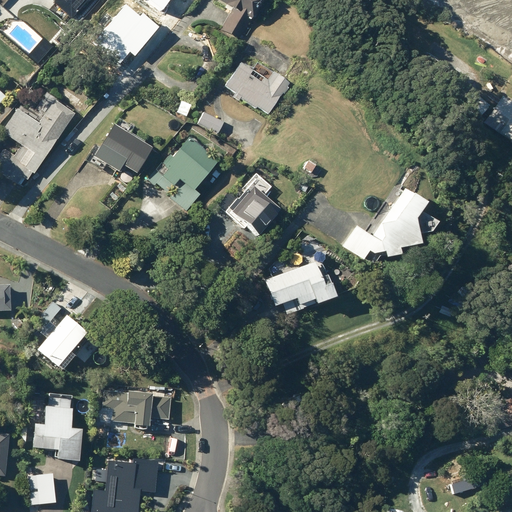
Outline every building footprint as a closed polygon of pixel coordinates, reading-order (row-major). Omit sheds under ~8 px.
[(141,0),(148,2),(144,16),(163,21),(167,8),(168,8),(170,0),(141,0)] [(221,9),(228,12),(218,31),(237,41),(258,0),(212,0),(211,2),(222,8),(221,9)] [(446,70),(422,54),(417,62),(442,77),(446,70)] [(255,85),(245,78),(248,74),(237,66),(222,87),(233,95),(231,98),(236,102),(238,100),(253,111),(255,108),(265,115),(279,95),(281,96),(285,90),(283,88),(284,86),(268,75),(262,84),(258,81),(255,85)] [(2,150),(0,152),(0,177),(14,187),(20,179),(24,182),(29,174),(31,176),(71,117),(68,115),(70,112),(44,94),(30,114),(17,106),(0,131),(0,134),(18,147),(12,156),(2,150)] [(470,95),(462,105),(478,119),(486,109),(470,95)] [(511,107),(499,98),(480,125),(511,146),(511,107)] [(179,103),(174,115),(184,119),(189,107),(179,103)] [(200,114),(195,125),(215,135),(221,124),(200,114)] [(99,166),(103,159),(116,166),(120,159),(134,167),(149,143),(112,119),(96,145),(93,144),(85,157),(99,166)] [(153,172),(160,178),(154,185),(165,194),(167,191),(171,195),(166,200),(182,213),(197,196),(191,191),(213,165),(184,141),(167,161),(164,158),(153,172)] [(306,163),(301,171),(308,175),(313,167),(306,163)] [(249,190),(225,217),(250,240),(275,213),(249,190)] [(352,229),(337,249),(357,264),(363,256),(367,259),(378,257),(379,263),(393,261),(392,253),(413,250),(411,238),(424,236),(431,226),(415,215),(421,208),(409,199),(410,198),(401,192),(367,239),(352,229)] [(311,264),(260,283),(270,310),(279,307),(283,317),(310,307),(310,309),(331,301),(322,276),(317,278),(311,264)] [(45,330),(40,336),(43,339),(29,355),(50,373),(81,337),(60,319),(54,326),(49,321),(58,310),(50,303),(37,318),(46,325),(43,328),(45,330)] [(194,330),(186,334),(194,348),(202,343),(194,330)] [(421,354),(417,345),(401,351),(405,361),(421,354)] [(47,371),(30,371),(30,382),(46,383),(47,371)] [(128,425),(127,429),(143,431),(145,420),(165,422),(167,400),(101,393),(99,410),(109,411),(108,423),(128,425)] [(68,412),(65,412),(67,399),(46,397),(44,409),(41,408),(39,429),(29,428),(26,452),(51,455),(50,464),(72,466),(75,433),(66,432),(68,412)] [(511,409),(509,399),(478,409),(486,434),(511,425),(511,409)] [(90,490),(87,511),(134,511),(137,489),(151,491),(154,460),(131,457),(130,463),(105,460),(103,478),(97,477),(96,483),(103,484),(102,487),(97,486),(96,491),(90,490)] [(51,505),(49,477),(33,478),(35,507),(51,505)]
